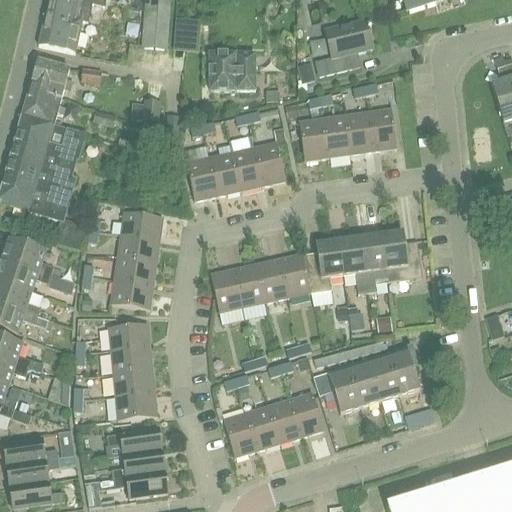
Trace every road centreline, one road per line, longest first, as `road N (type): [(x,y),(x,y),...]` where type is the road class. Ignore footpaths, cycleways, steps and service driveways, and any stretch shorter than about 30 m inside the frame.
road 1 (residential): [(210,500),(178,396),(175,341),(193,239),(292,215),(313,194),(454,176)]
road 2 (residential): [(479,429),(454,176)]
road 3 (residential): [(242,511),(258,496),(479,429)]
road 4 (residential): [(454,176),(446,65),(477,40),(511,34)]
road 5 (unknown): [(25,42),(177,84)]
road 6 (residential): [(0,140),(34,0)]
